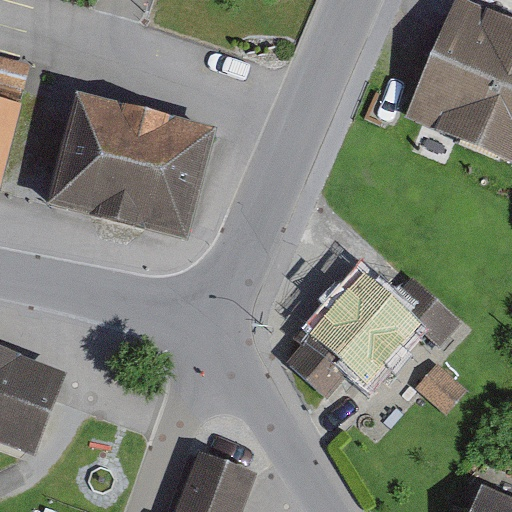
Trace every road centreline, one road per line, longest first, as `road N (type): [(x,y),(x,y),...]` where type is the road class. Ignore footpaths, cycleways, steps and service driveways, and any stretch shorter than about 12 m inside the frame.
road 1 (residential): [(208,335),(351,0)]
road 2 (residential): [(0,271),(143,302),(208,335)]
road 3 (residential): [(326,511),(208,335)]
road 4 (residential): [(208,335),(145,511)]
